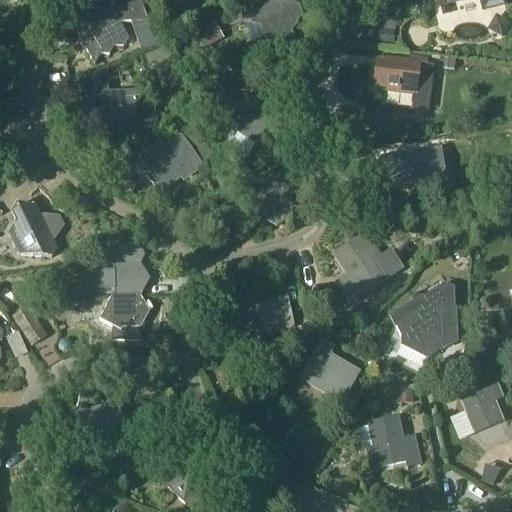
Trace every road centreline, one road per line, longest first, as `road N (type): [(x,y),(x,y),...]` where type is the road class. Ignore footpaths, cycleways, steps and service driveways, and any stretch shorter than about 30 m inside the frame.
road 1 (unclassified): [(195,270),(305,241),(321,219),(300,101),(310,73),(376,0)]
road 2 (unclassified): [(195,270),(163,233),(89,193),(48,148),(31,90),(37,0)]
road 3 (unclassified): [(61,511),(23,437),(29,395),(57,374),(101,360),(184,366)]
road 4 (unclassified): [(339,511),(261,471),(201,415),(184,366)]
